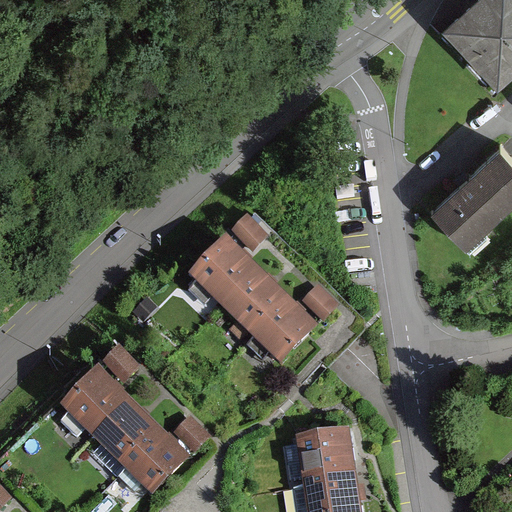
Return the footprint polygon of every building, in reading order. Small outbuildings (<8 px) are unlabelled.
[(511,71),(511,0),(476,0),(451,23),(503,80),(511,71)] [(511,144),(507,139),(435,208),(472,247),(511,209),(511,144)] [(270,238),(250,219),(236,235),(255,253),(270,238)] [(254,269),(226,242),(196,273),(224,300),(254,269)] [(283,297),(254,269),(224,300),(253,328),(283,297)] [(341,308),(321,289),(306,305),(326,324),(341,308)] [(312,325),(283,297),(253,328),(281,356),(312,325)] [(142,368),(122,350),(107,365),(127,383),(142,368)] [(129,397),(98,367),(59,406),(91,437),(129,397)] [(158,426),(129,397),(91,437),(120,465),(158,426)] [(213,438),(193,420),(178,435),(198,454),(213,438)] [(191,458),(158,426),(120,465),(153,497),(191,458)] [(299,437),(305,476),(352,469),(346,430),(299,437)] [(305,476),(310,511),(331,511),(358,508),(352,469),(305,476)] [(0,511),(1,511),(13,501),(0,489),(0,511)]
